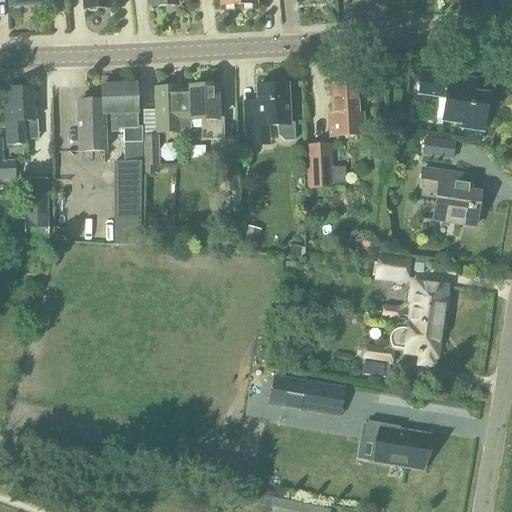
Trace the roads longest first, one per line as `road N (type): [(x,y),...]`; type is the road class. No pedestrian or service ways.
road 1 (tertiary): [(0,60),(511,33)]
road 2 (unclassified): [(481,511),(511,326)]
